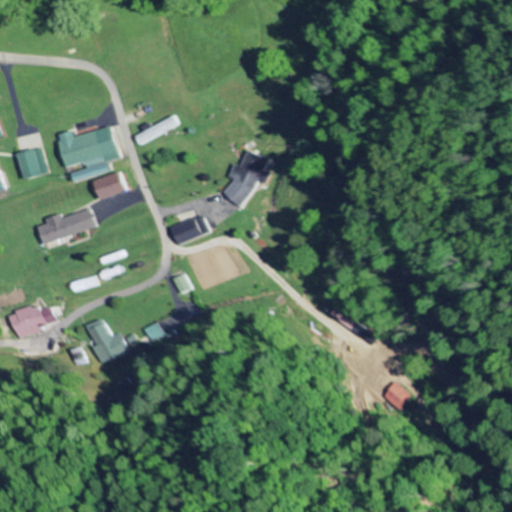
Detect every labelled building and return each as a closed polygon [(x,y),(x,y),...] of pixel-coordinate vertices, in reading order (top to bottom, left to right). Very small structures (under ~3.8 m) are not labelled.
[(155,127),(137,135),(142,145),(182,125),(178,116),(155,127)] [(115,172),(113,161),(124,158),(116,127),(79,136),(77,131),(63,135),(71,168),(88,164),(90,169),(76,173),(78,182),(115,172)] [(28,179),(51,174),(46,148),(22,153),(28,179)] [(246,167),(239,164),(235,178),(239,181),(229,194),(246,206),(260,187),(262,181),(269,184),(272,174),(267,171),(272,157),(251,151),(246,167)] [(0,170),(0,192),(8,190),(0,170)] [(99,180),(103,199),(131,193),(126,173),(99,180)] [(67,218),(65,214),(49,220),(51,224),(42,227),(48,246),(101,227),(94,209),(67,218)] [(175,226),(180,245),(212,235),(207,217),(175,226)] [(173,278),(177,294),(188,290),(184,276),(173,278)] [(100,286),(98,277),(75,283),(78,292),(100,286)] [(60,326),(56,307),(44,310),(43,306),(11,314),(16,336),(60,326)] [(88,326),(96,346),(92,348),(98,364),(128,353),(121,334),(111,337),(105,320),(88,326)] [(380,397),(395,412),(410,397),(395,382),(380,397)]
